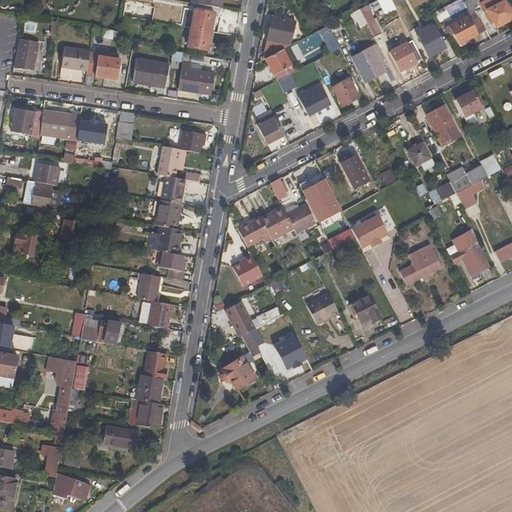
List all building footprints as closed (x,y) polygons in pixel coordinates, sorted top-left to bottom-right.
[(191,0),(191,4),(221,9),(222,0),(191,0)] [(447,28),(451,35),(452,34),(459,46),(478,36),(478,34),(485,30),(469,0),(467,0),(463,2),(470,16),(447,28)] [(485,6),(487,11),(504,2),(503,0),(483,0),(482,1),(485,6)] [(511,14),(504,2),(487,11),(492,20),(496,29),(509,22),(511,14)] [(129,18),(131,5),(125,4),(122,17),(129,18)] [(366,24),(373,20),(366,6),(350,15),(357,28),(366,24)] [(487,11),(485,6),(482,8),(489,22),(492,20),(487,11)] [(190,29),(212,33),(215,14),(193,10),(190,29)] [(295,22),(271,18),(264,60),(265,59),(283,50),(291,46),(295,22)] [(366,24),(373,38),(380,35),(373,20),(366,24)] [(112,38),(127,40),(120,32),(93,28),(92,36),(112,39),(112,38)] [(349,37),(345,28),(335,33),(340,42),(349,37)] [(187,48),(208,51),(212,33),(190,29),(187,48)] [(430,52),(432,57),(446,50),(438,33),(419,43),(425,55),(430,52)] [(39,43),(19,40),(15,69),(34,72),(39,43)] [(407,44),(389,53),(399,73),(417,63),(407,44)] [(61,68),(87,73),(90,52),(90,51),(64,47),(61,68)] [(362,53),(375,78),(386,73),(372,47),(362,53)] [(265,59),(277,81),(278,81),(287,76),(296,72),(298,70),(296,65),(292,67),(288,60),(293,57),(290,50),(284,53),(283,50),(265,59)] [(101,57),(101,54),(90,52),(87,73),(86,74),(96,76),(95,78),(117,81),(120,60),(101,57)] [(362,53),(351,58),(365,84),(375,78),(362,53)] [(169,65),(136,60),(133,84),(165,88),(169,65)] [(182,64),(178,90),(210,95),(213,75),(190,72),(191,65),(182,64)] [(287,76),(294,90),(303,85),(296,72),(287,76)] [(285,94),(294,90),(287,76),(278,81),(285,94)] [(349,79),(332,88),(342,107),(359,98),(349,79)] [(298,97),(308,117),(315,113),(330,105),(320,86),(298,97)] [(256,100),(264,96),(260,90),(253,94),(256,100)] [(473,91),(454,101),(469,128),(478,123),(473,114),(483,109),(473,91)] [(442,107),(426,116),(442,146),(459,137),(442,107)] [(31,135),(35,112),(13,109),(10,133),(31,136),(31,135)] [(43,110),(35,109),(35,112),(31,135),(39,136),(43,110)] [(68,141),(69,134),(78,136),(81,116),(43,110),(39,136),(68,141)] [(110,133),(111,133),(117,134),(119,121),(121,112),(109,110),(107,126),(111,126),(110,133)] [(254,120),(266,144),(284,135),(271,111),(254,120)] [(116,139),(131,142),(134,124),(119,121),(117,134),(116,139)] [(499,126),(510,145),(511,143),(511,128),(507,131),(503,124),(499,126)] [(207,135),(182,131),(178,150),(180,150),(200,154),(202,145),(205,146),(207,135)] [(74,158),(73,165),(110,170),(111,167),(112,162),(95,159),(96,155),(113,158),(116,140),(111,139),(98,137),(97,147),(91,146),(89,160),(81,159),(74,158)] [(422,143),(406,152),(415,167),(421,164),(425,171),(434,166),(422,143)] [(178,150),(161,147),(156,175),(165,177),(175,178),(180,150),(178,150)] [(352,159),(350,154),(338,160),(353,189),(363,184),(369,181),(365,173),(357,157),(352,159)] [(64,163),(73,165),(74,158),(74,157),(65,156),(64,163)] [(60,168),(37,164),(34,182),(54,186),(57,186),(60,168)] [(487,178),(481,166),(465,174),(462,168),(446,176),(450,183),(456,194),(468,188),(480,182),(487,178)] [(391,169),(383,172),(388,183),(396,180),(391,169)] [(185,180),(200,183),(201,175),(186,173),(185,180)] [(324,183),(319,174),(312,177),(311,174),(307,176),(308,179),(301,183),(310,200),(326,192),(322,184),(324,183)] [(6,186),(21,189),(23,180),(7,177),(6,186)] [(161,201),(180,205),(185,180),(175,178),(165,177),(161,201)] [(279,201),(288,196),(279,180),(270,185),(279,201)] [(34,182),(27,181),(23,204),(49,209),(54,186),(34,182)] [(468,188),(472,196),(484,190),(480,182),(468,188)] [(372,183),(363,187),(367,195),(376,191),(372,183)] [(435,205),(456,194),(450,183),(429,193),(435,205)] [(426,194),(422,185),(415,188),(419,197),(426,194)] [(476,204),(472,196),(468,188),(456,194),(464,210),(476,204)] [(95,193),(91,217),(102,219),(102,216),(106,195),(95,193)] [(161,201),(159,201),(154,225),(160,226),(176,229),(180,205),(161,201)] [(297,206),(292,207),(284,211),(294,230),(296,234),(316,224),(306,204),(298,208),(297,206)] [(508,218),(511,215),(511,210),(509,204),(503,206),(508,218)] [(284,211),(282,207),(260,219),(269,237),(272,241),(294,230),(284,211)] [(427,210),(431,219),(438,216),(435,207),(427,210)] [(102,219),(98,241),(102,242),(105,225),(108,225),(109,218),(102,216),(102,219)] [(355,238),(361,249),(387,235),(377,216),(351,230),(355,238)] [(260,219),(259,217),(236,229),(247,248),(269,237),(260,219)] [(79,243),(82,223),(64,220),(61,239),(79,243)] [(176,229),(160,226),(155,251),(159,252),(178,255),(182,230),(176,229)] [(338,233),(341,242),(349,239),(346,230),(338,233)] [(36,237),(17,234),(13,253),(16,253),(16,258),(24,259),(25,255),(33,256),(36,237)] [(406,234),(398,237),(402,246),(409,244),(406,234)] [(389,239),(387,235),(361,249),(363,253),(389,239)] [(472,237),(458,245),(462,251),(459,253),(471,276),(488,267),(472,237)] [(511,242),(494,252),(499,262),(509,257),(510,259),(511,258),(511,242)] [(399,272),(406,286),(422,278),(423,281),(432,276),(431,274),(441,269),(429,246),(408,256),(412,265),(399,272)] [(167,279),(183,282),(184,273),(182,273),(183,265),(184,256),(178,255),(159,252),(156,268),(168,270),(167,279)] [(243,263),(240,265),(232,269),(242,288),(262,278),(251,256),(242,260),(243,263)] [(8,269),(0,268),(0,274),(4,275),(19,278),(20,268),(8,266),(8,269)] [(160,278),(141,274),(137,299),(151,302),(156,302),(160,278)] [(306,306),(316,326),(339,314),(328,294),(306,306)] [(381,319),(369,295),(348,305),(352,315),(356,313),(361,324),(371,319),(372,323),(381,319)] [(147,326),(167,330),(171,305),(156,302),(151,302),(147,326)] [(241,304),(225,312),(238,339),(254,331),(241,304)] [(85,315),(75,314),(71,336),(81,338),(82,328),(85,315)] [(273,321),(280,336),(290,331),(282,316),(273,321)] [(281,337),(280,336),(273,321),(260,328),(267,341),(268,344),(281,337)] [(116,343),(119,325),(120,324),(108,322),(108,324),(101,323),(100,331),(82,328),(81,338),(80,340),(89,342),(90,340),(116,345),(116,343)] [(254,331),(261,344),(267,341),(260,328),(254,331)] [(80,340),(81,338),(71,336),(59,334),(58,340),(80,344),(80,340)] [(281,337),(268,344),(271,350),(284,343),(281,337)] [(56,342),(41,339),(39,348),(54,351),(56,342)] [(18,357),(0,353),(0,386),(12,389),(18,357)] [(50,431),(64,434),(67,414),(72,389),(76,364),(76,362),(64,360),(49,357),(47,371),(57,373),(56,380),(58,384),(58,385),(61,386),(57,410),(54,410),(50,431)] [(157,365),(150,364),(147,376),(166,379),(170,360),(158,358),(157,365)] [(229,380),(230,380),(237,391),(256,379),(243,358),(225,368),(222,372),(221,373),(221,375),(221,376),(222,378),(222,379),(223,380),(225,381),(226,381),(228,381),(229,380)] [(87,369),(77,367),(73,389),(82,391),(83,391),(87,369)] [(136,401),(158,405),(162,380),(141,376),(136,401)] [(67,414),(80,416),(81,406),(79,406),(82,391),(73,389),(72,389),(67,414)] [(128,425),(158,430),(163,405),(158,405),(136,401),(134,400),(132,409),(131,409),(128,425)] [(13,411),(10,424),(20,426),(22,413),(13,411)] [(23,422),(22,426),(46,430),(47,426),(23,422)] [(139,433),(106,427),(102,449),(130,453),(130,449),(136,450),(139,433)] [(80,453),(67,451),(65,466),(77,468),(80,453)] [(53,461),(51,477),(56,477),(56,475),(57,471),(59,462),(53,461)] [(55,481),(53,495),(65,500),(67,496),(80,501),(80,500),(85,501),(90,487),(56,475),(56,477),(55,481)] [(11,511),(17,481),(0,477),(0,510),(7,511),(11,511)]
